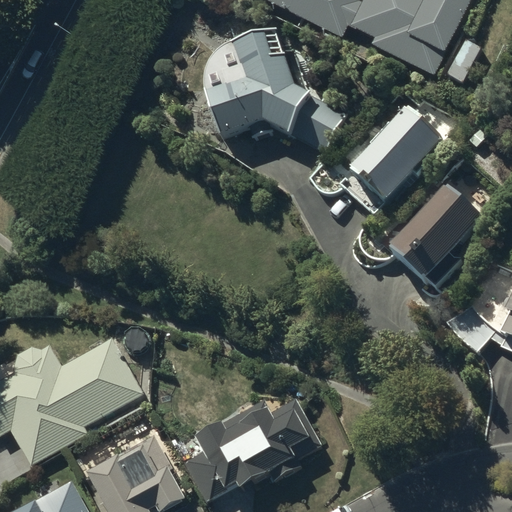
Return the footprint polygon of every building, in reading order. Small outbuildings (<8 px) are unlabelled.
[(245,0),(254,4),(252,8),(343,48),(349,36),(353,38),(352,41),(374,51),(372,56),(434,84),(443,63),(445,64),(473,0),(370,0),(364,14),(359,12),(364,0),(363,0),(245,0)] [(311,110),(296,104),(286,73),(273,77),(265,52),(235,62),(233,62),(232,63),(231,63),(229,64),(228,64),(227,65),(226,66),(224,66),(223,67),(222,68),(221,69),(220,70),(219,70),(218,71),(217,72),(216,73),(215,75),(214,76),(213,77),(212,78),(211,79),(211,80),(210,82),(209,83),(209,84),(208,85),(208,87),(207,88),(207,89),(206,91),(206,92),(206,93),(206,95),(205,96),(205,98),(205,99),(205,100),(205,102),(205,103),(205,105),(206,106),(206,108),(206,109),(206,111),(221,155),(252,143),(252,149),(264,149),(270,144),(292,153),(295,146),(327,161),(346,118),(313,105),(311,110)] [(400,130),(396,127),(376,149),(381,153),(356,182),(393,212),(419,180),(423,183),(434,170),(430,166),(446,147),(411,117),(400,130)] [(486,224),(450,196),(396,265),(432,293),(435,290),(441,295),(468,259),(463,255),(486,224)] [(494,340),(470,310),(448,330),(448,331),(449,332),(449,333),(450,333),(450,334),(451,335),(451,336),(452,337),(452,338),(453,338),(453,339),(454,340),(455,341),(456,342),(456,343),(457,343),(457,344),(458,345),(459,346),(460,347),(460,348),(461,348),(461,349),(462,349),(463,350),(463,351),(464,351),(464,352),(465,352),(465,353),(466,354),(467,354),(467,355),(468,355),(468,356),(469,356),(470,357),(471,358),(472,359),(473,359),(473,360),(474,360),(475,361),(476,362),(477,362),(477,363),(478,363),(479,364),(494,340)] [(511,314),(506,329),(509,330),(501,348),(511,353),(511,314)] [(114,337),(64,364),(53,344),(45,348),(35,345),(21,353),(18,370),(2,378),(0,377),(0,431),(1,430),(3,433),(14,427),(34,464),(90,433),(86,425),(145,393),(114,337)] [(209,451),(188,462),(208,501),(232,489),(229,484),(240,478),(242,483),(269,469),(274,478),(303,464),(299,457),(323,444),(299,396),(275,408),(270,397),(227,419),(224,415),(197,429),(209,451)] [(189,493),(155,433),(123,453),(121,450),(90,468),(116,511),(158,511),(154,505),(159,502),(163,509),(189,493)] [(92,511),(74,479),(41,497),(39,493),(8,510),(9,511),(92,511)]
